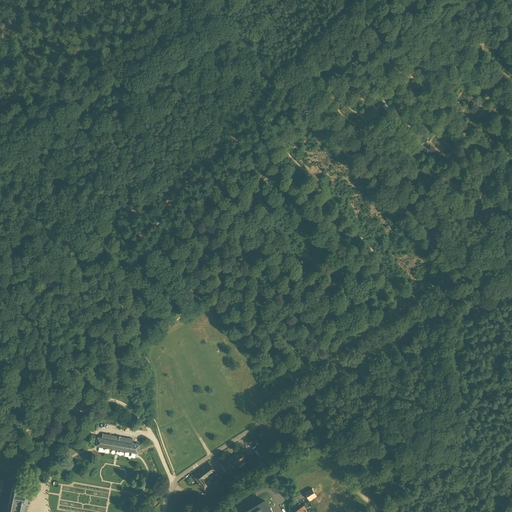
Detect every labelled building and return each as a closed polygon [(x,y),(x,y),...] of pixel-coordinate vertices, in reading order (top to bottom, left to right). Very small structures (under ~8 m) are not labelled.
[(138,452),(140,444),(134,442),(134,439),(105,434),(105,436),(103,435),(103,437),(98,437),(96,445),(138,452)] [(240,450),(221,463),(228,474),(247,461),(240,450)] [(200,470),(207,479),(217,472),(209,462),(200,470)] [(199,482),(207,492),(213,486),(208,480),(206,482),(205,481),(207,479),(200,470),(193,475),(199,482)] [(216,485),(220,482),(223,479),(220,476),(213,482),(216,485)] [(30,493),(31,485),(25,484),(14,482),(8,511),(7,511),(22,511),(24,504),(27,505),(30,493)] [(220,482),(216,485),(214,487),(216,490),(222,485),(220,482)] [(324,491),(320,484),(312,489),(304,493),(309,500),(316,496),(324,491)] [(273,511),(271,508),(269,508),(265,501),(249,510),(250,511),(273,511)]
